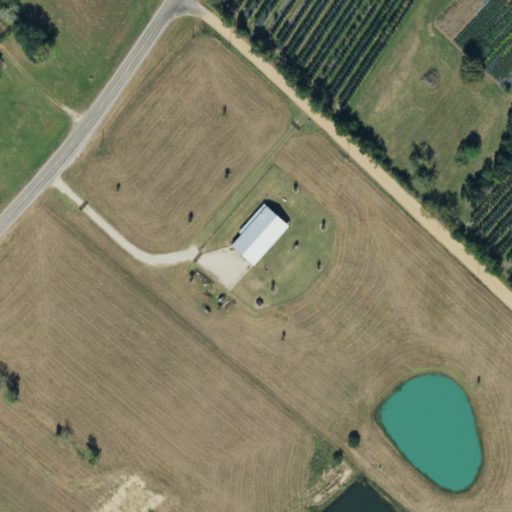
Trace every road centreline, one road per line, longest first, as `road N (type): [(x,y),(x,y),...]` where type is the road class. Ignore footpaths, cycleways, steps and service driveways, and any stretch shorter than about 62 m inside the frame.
road 1 (residential): [(511,300),(189,0)]
road 2 (secondary): [(0,221),(91,115),(170,0)]
